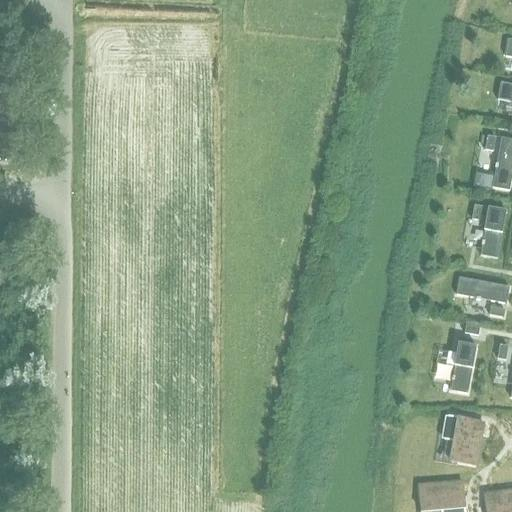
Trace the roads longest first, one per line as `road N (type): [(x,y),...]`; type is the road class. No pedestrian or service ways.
road 1 (unclassified): [(60,511),(62,198)]
road 2 (unclassified): [(62,198),(63,0)]
